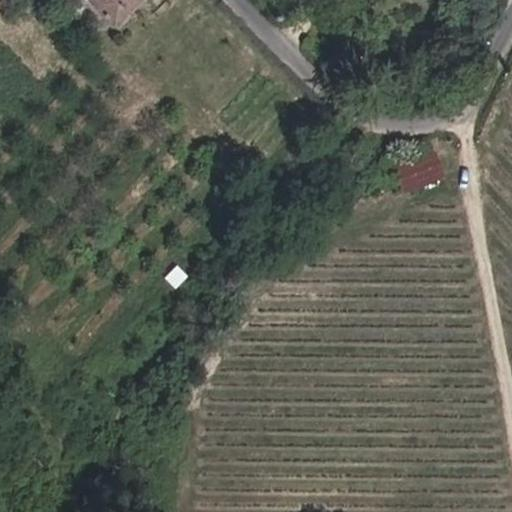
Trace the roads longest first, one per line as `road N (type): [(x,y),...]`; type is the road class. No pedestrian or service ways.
road 1 (track): [(402,119),(257,234),(144,399),(81,511)]
road 2 (residential): [(511,17),(449,110),(402,119),(351,103),(242,0)]
road 3 (track): [(467,93),(471,176),(511,405)]
